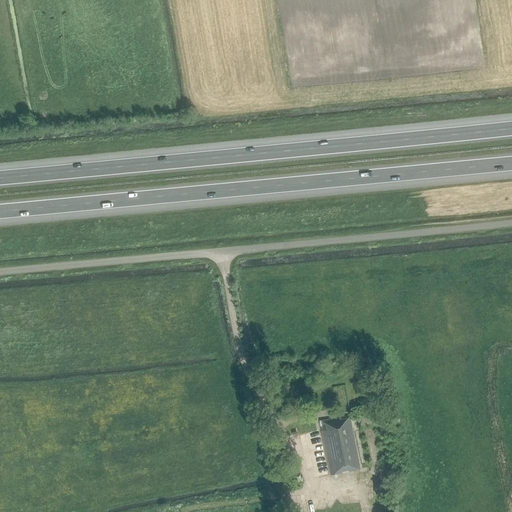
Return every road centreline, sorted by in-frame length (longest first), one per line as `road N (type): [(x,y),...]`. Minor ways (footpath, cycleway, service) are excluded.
road 1 (motorway): [(511,128),(0,178)]
road 2 (motorway): [(0,212),(511,163)]
road 3 (unclassified): [(0,272),(511,224)]
road 4 (track): [(311,498),(296,449),(266,410),(236,335),(221,251)]
